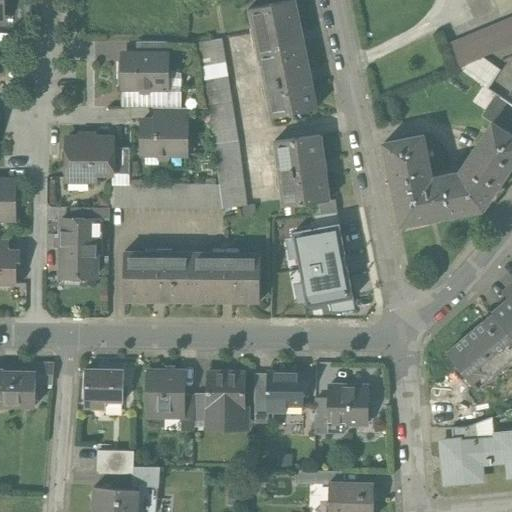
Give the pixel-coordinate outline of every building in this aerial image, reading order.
[(238,0),(182,0),(184,13),(238,0)] [(292,0),(290,0),(249,8),(270,120),(316,111),(292,0)] [(511,0),(494,0),(499,9),(511,2),(511,0)] [(511,45),(511,18),(448,45),(457,68),(511,45)] [(220,41),(198,44),(219,186),(222,209),(247,206),(220,41)] [(138,55),(168,56),(168,43),(138,43),(138,55)] [(122,55),(122,90),(140,90),(141,94),(149,94),(150,90),(167,90),(168,56),(138,55),(122,55)] [(481,59),(457,68),(487,90),(500,73),(481,59)] [(511,122),(511,108),(496,97),(483,117),(506,132),(511,122)] [(155,122),(187,122),(187,109),(155,109),(155,122)] [(143,122),(143,157),(158,157),(159,161),(168,161),(169,157),(187,157),(187,122),(155,122),(143,122)] [(424,137),(384,145),(401,227),(433,221),(481,212),(504,178),(511,166),(511,137),(492,125),(458,175),(432,180),(424,137)] [(320,136),(275,143),(283,208),(312,204),(329,201),(320,136)] [(66,164),(66,182),(95,183),(95,176),(113,176),(113,150),(113,139),(66,139),(66,150),(62,153),(61,162),(66,164)] [(113,150),(113,176),(130,176),(130,150),(113,150)] [(0,181),(0,219),(12,219),(12,182),(0,181)] [(110,185),(109,209),(222,209),(219,186),(110,185)] [(329,201),(312,204),(313,216),(337,212),(335,201),(329,201)] [(74,208),(74,222),(98,222),(98,224),(109,224),(109,209),(74,208)] [(315,230),(339,225),(337,214),(313,218),(315,230)] [(61,222),(60,277),(97,277),(98,224),(98,222),(74,222),(61,222)] [(352,299),(339,225),(315,230),(293,234),(306,308),(329,304),(352,299)] [(0,284),(15,285),(15,269),(19,269),(19,252),(7,252),(0,252),(0,284)] [(124,254),(124,302),(260,304),(261,255),(124,254)] [(511,299),(493,314),(511,337),(511,285),(505,292),(511,299)] [(355,311),(352,299),(329,304),(330,314),(342,313),(355,311)] [(488,381),(511,360),(511,337),(493,314),(446,354),(472,384),(483,375),(488,381)] [(35,365),(34,374),(36,374),(35,384),(53,385),(54,366),(35,365)] [(124,371),(85,371),(84,408),(105,408),(106,402),(123,402),(124,371)] [(0,372),(0,407),(35,408),(35,384),(36,374),(34,374),(0,372)] [(184,373),(148,372),(148,418),(166,418),(166,412),(181,413),(183,413),(184,396),(184,373)] [(225,374),(209,374),(208,397),(208,429),(229,429),(229,425),(245,426),(246,377),(225,376),(225,374)] [(305,376),(268,375),(267,406),(267,413),(268,413),(286,413),(286,407),(304,407),(305,376)] [(368,389),(328,388),(328,402),(328,435),(345,435),(345,426),(368,426),(368,389)] [(195,397),(184,396),(183,413),(181,413),(181,432),(195,433),(195,429),(195,397)] [(208,397),(195,397),(195,429),(208,429),(208,397)] [(315,435),(328,435),(328,402),(315,402),(315,435)] [(268,425),(268,413),(267,413),(267,406),(255,406),(255,425),(268,425)] [(452,443),(477,440),(475,424),(466,429),(451,429),(452,443)] [(511,439),(477,443),(479,462),(511,459),(511,439)] [(481,481),(479,462),(477,443),(477,440),(452,443),(442,444),(445,484),(481,481)] [(134,453),(99,452),(98,475),(134,476),(134,469),(134,453)] [(292,457),(277,456),(277,472),(292,472),(292,457)] [(138,493),(145,493),(159,494),(160,469),(134,469),(134,476),(133,487),(137,487),(137,491),(138,491),(138,493)] [(330,485),(341,485),(342,473),(297,472),(297,486),(330,485)] [(341,485),(330,485),(328,511),(372,511),(373,486),(341,485)] [(93,511),(131,511),(132,505),(138,506),(138,498),(145,498),(145,493),(138,493),(138,491),(137,491),(95,489),(93,511)]
